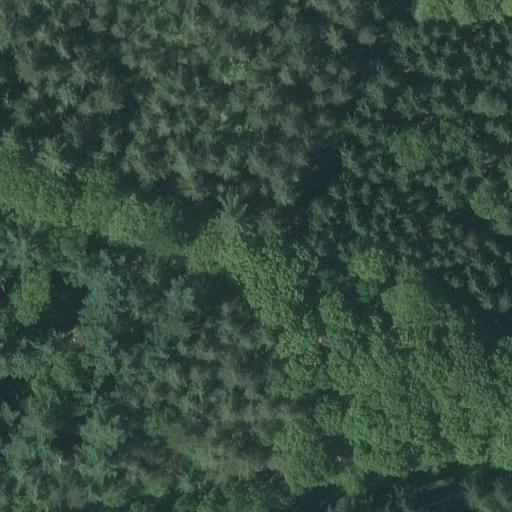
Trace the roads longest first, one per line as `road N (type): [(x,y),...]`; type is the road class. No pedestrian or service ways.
road 1 (track): [(0,188),(511,351)]
road 2 (track): [(511,438),(37,511)]
